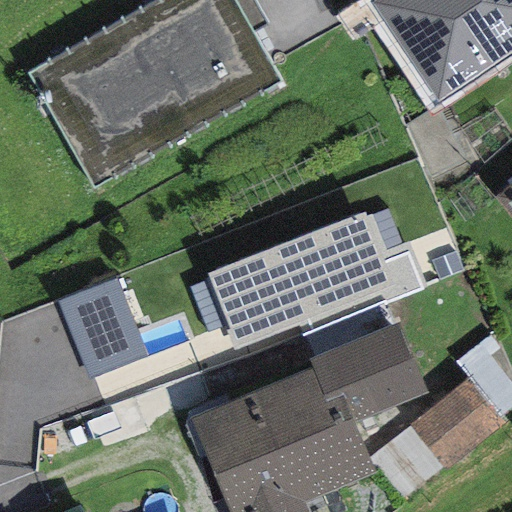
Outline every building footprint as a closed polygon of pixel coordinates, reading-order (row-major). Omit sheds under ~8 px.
[(158,0),(28,75),(94,189),(281,83),(252,33),(232,0),(158,0)] [(232,0),(252,33),(267,24),(252,0),(232,0)] [(511,0),(375,0),(370,4),(437,102),(511,50),(511,0)] [(511,184),(496,198),(511,217),(511,184)] [(302,338),(425,288),(406,242),(401,244),(386,250),(372,215),(369,209),(207,275),(209,279),(227,325),(230,330),(225,332),(233,350),(297,324),(302,338)] [(387,209),(372,215),(386,250),(401,244),(387,209)] [(439,281),(462,272),(454,253),(431,261),(439,281)] [(86,381),(146,358),(115,279),(56,302),(86,381)] [(206,333),(227,325),(209,279),(188,288),(206,333)] [(308,511),(304,503),(375,473),(369,458),(353,423),(427,395),(396,323),(305,360),(309,369),(188,419),(227,511),(308,511)] [(511,406),(511,373),(493,335),(454,362),(467,378),(499,417),(511,406)] [(467,378),(408,426),(440,466),(445,472),(504,424),(499,417),(467,378)] [(369,458),(403,500),(440,466),(408,426),(369,458)]
